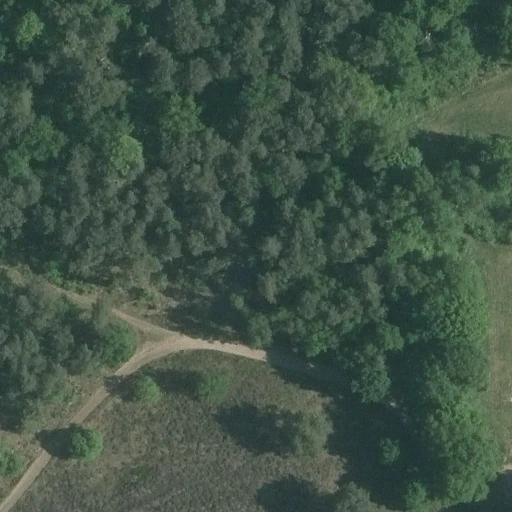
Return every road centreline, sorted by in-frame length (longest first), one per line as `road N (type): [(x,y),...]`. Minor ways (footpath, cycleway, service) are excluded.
road 1 (track): [(183,338),(313,371),(394,405),(436,454),(452,511)]
road 2 (track): [(0,506),(128,369),(183,338)]
